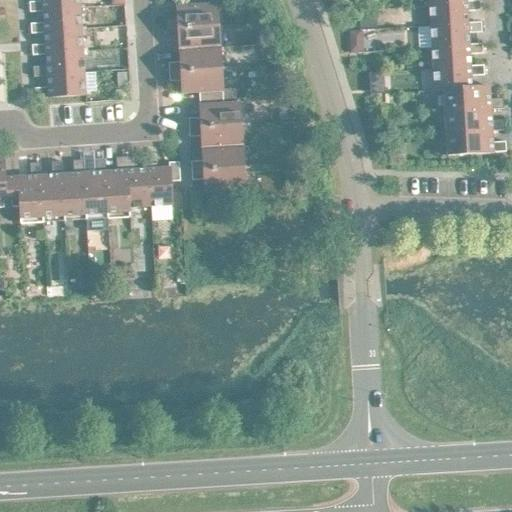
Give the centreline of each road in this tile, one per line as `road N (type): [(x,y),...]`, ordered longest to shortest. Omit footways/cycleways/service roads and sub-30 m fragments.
road 1 (secondary): [(374,461),(0,481)]
road 2 (residential): [(144,0),(151,113),(144,130),(44,139),(32,118),(0,120)]
road 3 (unclassified): [(374,461),(363,200)]
road 4 (unclassified): [(363,200),(310,0)]
road 5 (residential): [(363,200),(511,203)]
road 6 (secondary): [(511,452),(374,461)]
